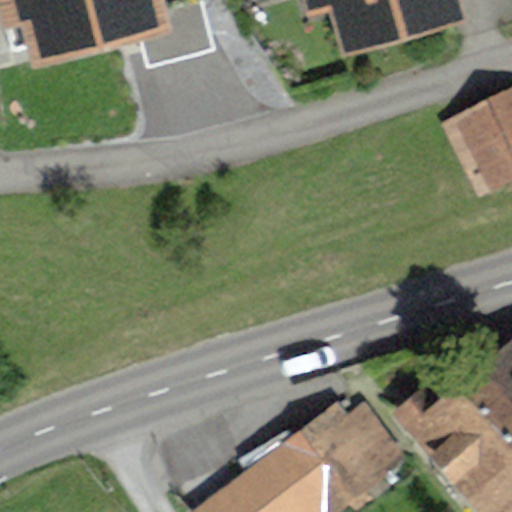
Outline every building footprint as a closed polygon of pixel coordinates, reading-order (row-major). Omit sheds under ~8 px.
[(35,0),(47,41),(149,14),(145,0),(35,0)] [(151,60),(217,44),(206,0),(167,9),(170,22),(144,28),(151,60)] [(342,0),(352,32),(448,4),(446,0),(342,0)] [(511,175),(511,106),(468,128),(463,117),(446,125),(478,192),(511,175)] [(511,346),(484,370),(511,402),(511,346)] [(503,505),(511,497),(511,402),(484,370),(482,368),(454,392),(439,375),(401,408),(447,462),(458,453),(503,505)] [(317,502),(391,445),(378,427),(381,424),(366,404),(343,422),(335,412),(278,456),(287,468),(290,466),(317,502)] [(288,511),(275,494),(250,511),(288,511)]
